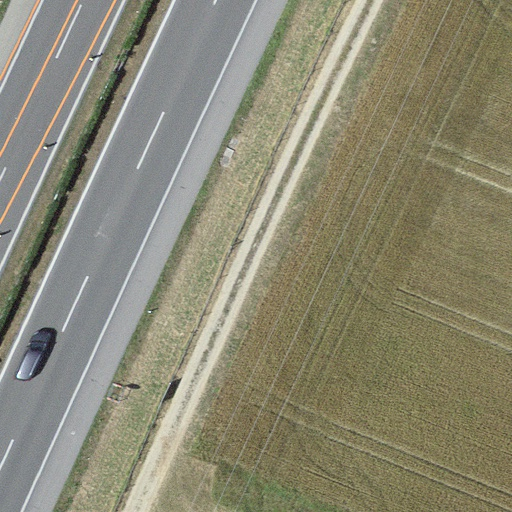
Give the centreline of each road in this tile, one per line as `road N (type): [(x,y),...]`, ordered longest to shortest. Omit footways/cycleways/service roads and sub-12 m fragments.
road 1 (track): [(373,0),(140,511)]
road 2 (motorway): [(0,471),(217,0)]
road 3 (motorway): [(85,0),(0,183)]
